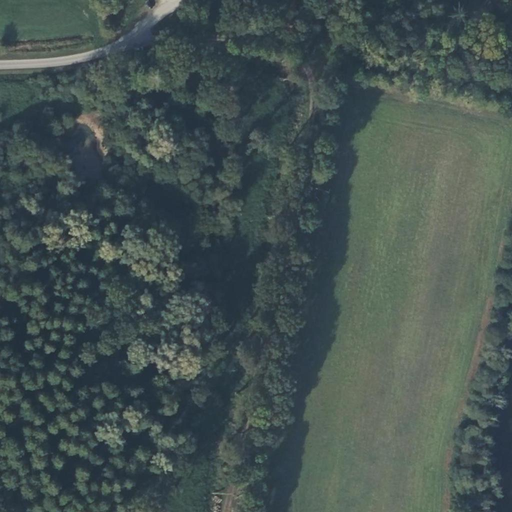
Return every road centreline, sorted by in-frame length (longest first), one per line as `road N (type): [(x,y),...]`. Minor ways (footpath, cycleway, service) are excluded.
road 1 (track): [(134,34),(317,51),(219,511)]
road 2 (unclassified): [(473,21),(291,11),(246,0)]
road 3 (unclassified): [(188,0),(108,50),(0,64)]
road 4 (unknown): [(317,51),(511,83)]
